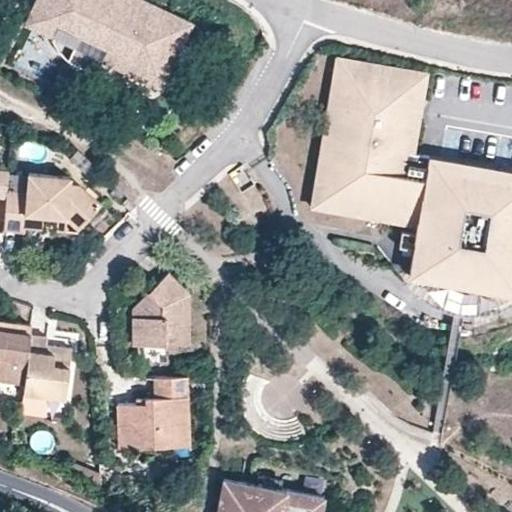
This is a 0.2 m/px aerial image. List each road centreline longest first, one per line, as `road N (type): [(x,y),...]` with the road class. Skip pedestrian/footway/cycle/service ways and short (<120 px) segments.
road 1 (residential): [(0,283),(51,298),(92,295),(244,131),(306,9)]
road 2 (unclassified): [(511,61),(432,47),(306,9)]
